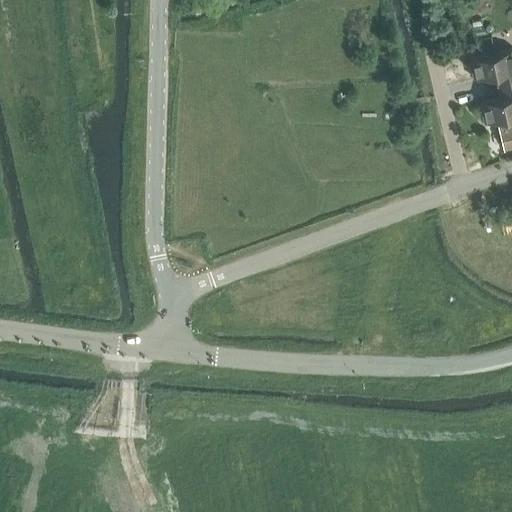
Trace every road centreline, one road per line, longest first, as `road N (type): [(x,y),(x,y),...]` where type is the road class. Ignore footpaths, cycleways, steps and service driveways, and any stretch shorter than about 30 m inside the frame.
road 1 (unclassified): [(167,350),(176,294),(161,271),(153,232),(160,0)]
road 2 (unclassified): [(511,356),(444,367),(351,366),(167,350)]
road 3 (unclassified): [(167,350),(0,329)]
